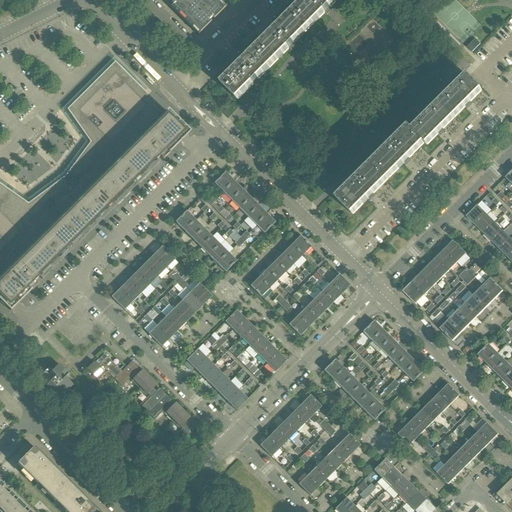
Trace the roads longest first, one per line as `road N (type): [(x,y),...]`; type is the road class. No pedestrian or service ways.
road 1 (residential): [(511,105),(505,98),(344,257)]
road 2 (residential): [(233,435),(75,277)]
road 3 (residential): [(233,435),(376,289)]
road 4 (residential): [(75,277),(219,132)]
road 5 (residential): [(511,423),(376,289)]
road 6 (residential): [(376,289),(511,155)]
road 7 (unclassified): [(344,257),(219,132)]
road 8 (residential): [(0,161),(123,35)]
road 9 (unclassified): [(123,35),(99,11),(73,2),(0,35)]
road 10 (residential): [(118,511),(28,422)]
